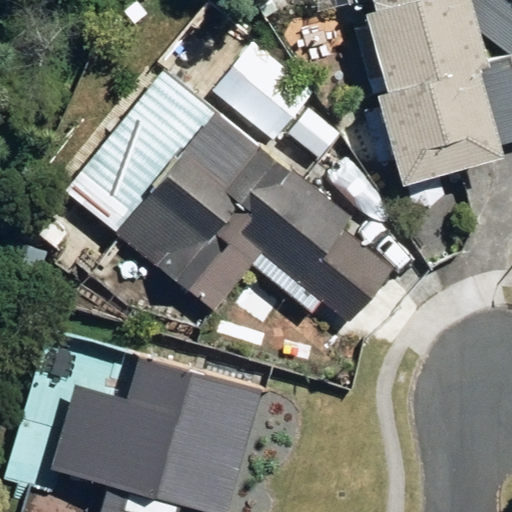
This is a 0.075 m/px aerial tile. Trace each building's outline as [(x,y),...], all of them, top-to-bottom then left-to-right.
[(339,0),(342,10),(359,6),(361,14),(416,0),(339,0)] [(461,24),(454,0),(416,0),(361,14),(352,17),(373,100),(468,76),(474,74),(471,65),(461,24)] [(511,60),(511,58),(511,0),(454,0),(461,24),(506,56),(510,56),(511,60)] [(487,149),(511,142),(511,63),(511,60),(510,56),(506,56),(471,65),(474,74),(468,76),(487,149)] [(344,220),(155,73),(57,197),(206,313),(243,266),(305,315),(330,283),(358,305),(387,267),(338,229),(344,220)] [(389,189),(490,163),(487,149),(468,76),(373,100),(367,102),(389,189)] [(181,511),(220,511),(252,392),(126,359),(115,403),(64,389),(42,476),(98,490),(92,511),(173,511),(174,510),(181,511)]
